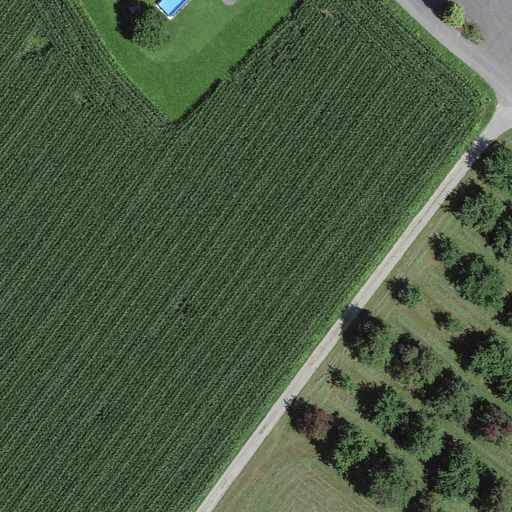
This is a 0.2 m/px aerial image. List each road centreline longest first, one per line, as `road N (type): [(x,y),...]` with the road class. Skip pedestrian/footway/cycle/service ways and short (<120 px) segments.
road 1 (track): [(207,511),(511,107)]
road 2 (unclassified): [(409,0),(511,90)]
